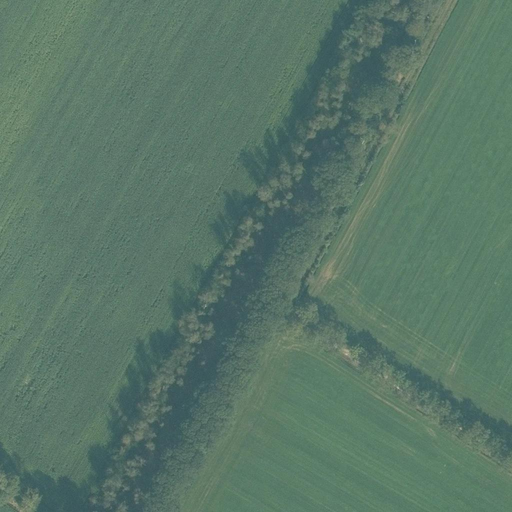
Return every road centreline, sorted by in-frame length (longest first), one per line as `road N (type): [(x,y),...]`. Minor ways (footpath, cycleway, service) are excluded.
road 1 (track): [(452,0),(290,303),(292,316),(511,464)]
road 2 (track): [(292,316),(187,511)]
